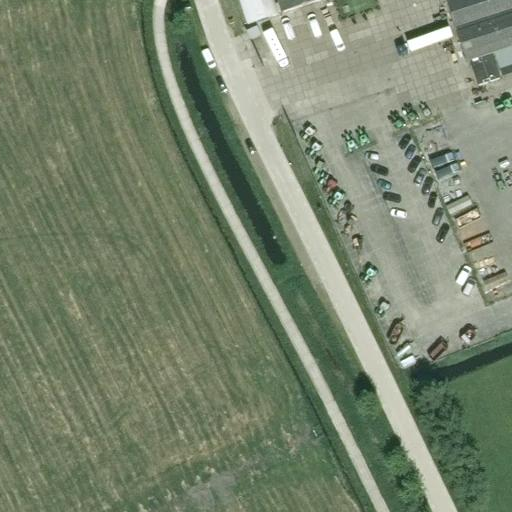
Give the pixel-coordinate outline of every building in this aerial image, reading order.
[(279,17),(272,0),(242,0),(252,28),(279,17)] [(277,0),(282,13),(323,0),(277,0)] [(511,0),(437,0),(439,4),(446,2),(466,63),(469,62),(491,55),(511,48),(511,0)] [(499,79),(491,55),(469,62),(477,86),(499,79)] [(457,347),(456,328),(424,328),(424,347),(457,347)]
